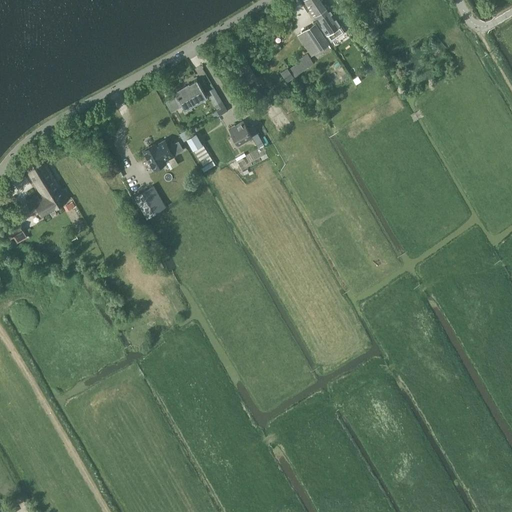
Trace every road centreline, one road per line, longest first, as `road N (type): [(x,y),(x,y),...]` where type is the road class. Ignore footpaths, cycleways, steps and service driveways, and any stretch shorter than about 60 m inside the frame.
road 1 (residential): [(0,173),(50,125),(268,0)]
road 2 (track): [(106,511),(0,330)]
